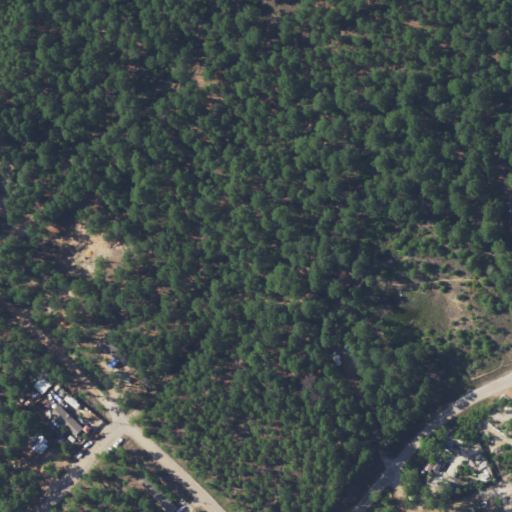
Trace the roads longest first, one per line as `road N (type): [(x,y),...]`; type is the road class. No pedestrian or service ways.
road 1 (residential): [(219,511),(138,432),(122,428),(101,384),(0,292)]
road 2 (residential): [(511,378),(452,407),(356,511)]
road 3 (residential): [(122,428),(130,404),(202,328)]
road 4 (residential): [(511,232),(484,112)]
